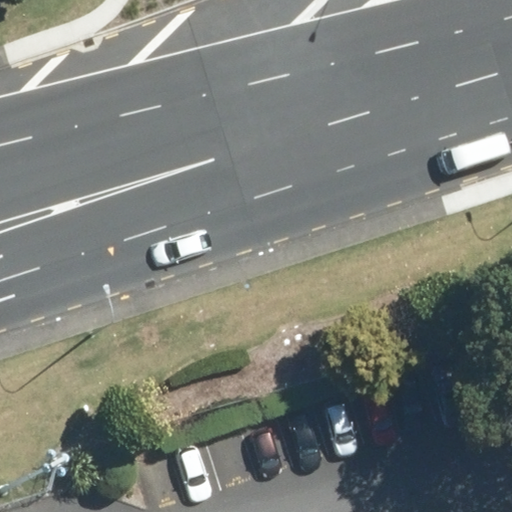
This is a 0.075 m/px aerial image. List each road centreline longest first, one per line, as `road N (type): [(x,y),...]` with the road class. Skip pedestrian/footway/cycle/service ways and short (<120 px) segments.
road 1 (tertiary): [(511,88),(459,121),(0,255)]
road 2 (unclassified): [(511,34),(381,34),(149,75),(0,122)]
